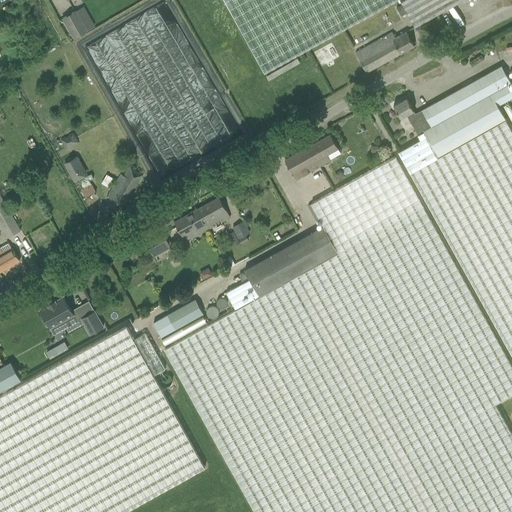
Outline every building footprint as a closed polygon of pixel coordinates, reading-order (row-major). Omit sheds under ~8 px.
[(224,0),(265,74),(398,0),(400,0),(415,27),(463,0),(224,0)] [(406,13),(402,5),(397,7),(401,16),(406,13)] [(75,11),(71,13),(62,18),(74,38),(87,31),(75,11)] [(43,25),(35,30),(38,36),(47,31),(43,25)] [(356,53),(367,72),(414,46),(406,31),(394,38),(391,33),(356,53)] [(511,133),(497,106),(511,97),(511,84),(502,66),(416,114),(407,98),(394,105),(400,117),(406,114),(420,140),(398,152),(511,353),(511,133)] [(422,88),(420,91),(434,99),(436,95),(422,88)] [(65,137),(59,140),(66,150),(71,147),(70,146),(73,144),(74,145),(79,142),(73,132),(68,135),(65,137)] [(330,134),(285,160),(296,180),(331,160),(328,154),(338,148),(330,134)] [(165,347),(256,511),(511,511),(511,432),(495,403),(511,393),(511,365),(396,156),(311,203),(323,225),(245,268),(250,278),(259,294),(235,307),(165,347)] [(65,164),(74,180),(84,175),(80,167),(82,166),(77,157),(65,164)] [(119,211),(139,180),(142,175),(130,168),(124,176),(121,174),(107,197),(110,199),(107,204),(119,211)] [(27,181),(28,177),(28,173),(25,173),(21,172),(19,180),(27,181)] [(85,198),(96,192),(92,184),(91,184),(90,184),(81,189),(85,198)] [(0,226),(7,238),(21,230),(0,193),(0,226)] [(221,201),(219,197),(197,209),(209,229),(230,217),(221,201)] [(197,209),(174,222),(182,235),(187,233),(191,239),(209,229),(197,209)] [(239,238),(250,232),(244,221),(233,227),(239,238)] [(234,231),(228,234),(236,250),(243,246),(234,231)] [(146,242),(151,251),(152,253),(169,244),(163,232),(146,242)] [(239,239),(242,244),(249,240),(246,235),(239,239)] [(0,272),(20,261),(12,247),(11,248),(9,244),(0,248),(0,272)] [(208,267),(199,272),(203,280),(212,274),(208,267)] [(259,294),(250,278),(226,291),(235,307),(259,294)] [(49,305),(41,309),(46,319),(44,321),(47,327),(50,326),(54,334),(78,321),(64,296),(56,301),(55,300),(48,304),(49,305)] [(196,298),(168,314),(153,322),(161,337),(204,313),(196,298)] [(82,318),(91,334),(104,326),(95,311),(82,318)] [(133,335),(138,333),(133,324),(128,327),(133,335)] [(154,375),(165,369),(146,333),(134,340),(127,327),(0,397),(0,511),(125,511),(205,468),(154,375)] [(52,348),(46,351),(50,359),(56,355),(52,348)] [(11,361),(0,367),(0,390),(21,379),(11,361)]
